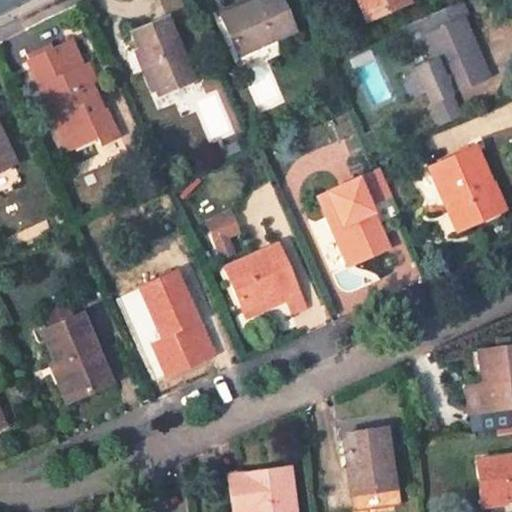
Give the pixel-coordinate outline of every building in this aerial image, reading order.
[(292,28),(279,0),(251,0),(218,16),(235,54),(292,28)] [(355,0),(364,19),(370,17),(361,0),(355,0)] [(406,0),(361,0),(370,17),(406,0)] [(458,0),(457,0),(422,16),(430,31),(421,36),(432,59),(413,68),(428,102),(462,86),(480,78),(469,52),(475,50),(460,17),(465,15),(458,0)] [(192,79),(164,16),(128,32),(135,47),(152,89),(155,96),(192,79)] [(78,66),(66,41),(26,61),(50,114),(54,113),(69,147),(94,135),(86,119),(99,113),(100,112),(83,78),(74,83),(68,71),(78,66)] [(135,47),(130,50),(147,91),(152,89),(135,47)] [(480,78),(486,75),(475,50),(469,52),(480,78)] [(83,78),(78,66),(68,71),(74,83),(83,78)] [(462,86),(428,102),(438,126),(473,110),(462,86)] [(50,114),(47,116),(63,150),(69,147),(54,113),(50,114)] [(94,135),(106,129),(99,113),(86,119),(94,135)] [(0,166),(11,161),(0,138),(0,166)] [(425,168),(455,229),(493,211),(481,184),(487,181),(471,146),(425,168)] [(377,167),(316,195),(330,230),(335,226),(351,262),(385,246),(366,204),(388,193),(377,167)] [(493,211),(499,207),(487,181),(481,184),(493,211)] [(211,257),(231,251),(226,235),(235,232),(228,209),(200,218),(211,257)] [(330,230),(345,264),(351,262),(335,226),(330,230)] [(295,290),(274,244),(221,269),(241,313),(295,290)] [(209,354),(173,272),(137,287),(161,343),(152,347),(164,373),(209,354)] [(290,312),(301,306),(295,290),(241,313),(243,318),(285,300),(290,312)] [(108,382),(78,313),(39,330),(54,364),(64,359),(67,367),(65,368),(77,397),(108,382)] [(152,347),(147,349),(159,376),(164,373),(152,347)] [(511,347),(478,351),(482,385),(486,385),(487,391),(468,393),(470,414),(511,407),(511,347)] [(54,364),(70,399),(77,397),(65,368),(67,367),(64,359),(54,364)] [(482,385),(467,387),(468,393),(487,391),(486,385),(482,385)] [(511,407),(470,414),(473,433),(511,427),(511,407)] [(388,464),(383,430),(339,435),(345,471),(351,470),(357,511),(389,507),(383,465),(388,464)] [(511,454),(473,460),(479,505),(501,502),(501,497),(511,496),(511,454)] [(291,511),(286,469),(226,476),(229,511),(291,511)]
